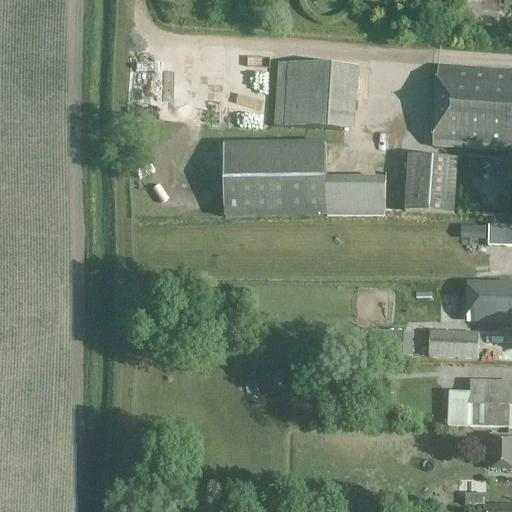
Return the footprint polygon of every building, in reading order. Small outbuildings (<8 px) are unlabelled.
[(274,127),(355,133),(359,69),(278,64),(274,127)] [(511,73),(438,68),(433,148),(511,153),(511,73)] [(385,178),(326,179),(325,142),(224,145),(226,222),(386,218),(385,178)] [(459,160),(409,157),(405,212),(455,216),(459,160)] [(483,240),(483,227),(465,227),(465,240),(483,240)] [(460,287),(460,328),(495,328),(496,322),(511,322),(511,293),(496,294),(496,288),(460,287)] [(208,311),(208,325),(225,325),(224,311),(208,311)] [(407,359),(408,333),(388,332),(387,358),(407,359)] [(430,359),(478,361),(479,335),(431,333),(430,359)] [(228,352),(239,352),(239,337),(228,337),(228,352)] [(283,371),(254,379),(260,400),(289,392),(283,371)] [(470,393),(469,429),(511,429),(511,382),(470,382),(470,393)] [(469,429),(470,393),(448,393),(448,428),(469,429)] [(489,471),(511,471),(511,437),(490,437),(489,471)] [(466,506),(486,506),(486,495),(466,495),(466,506)]
